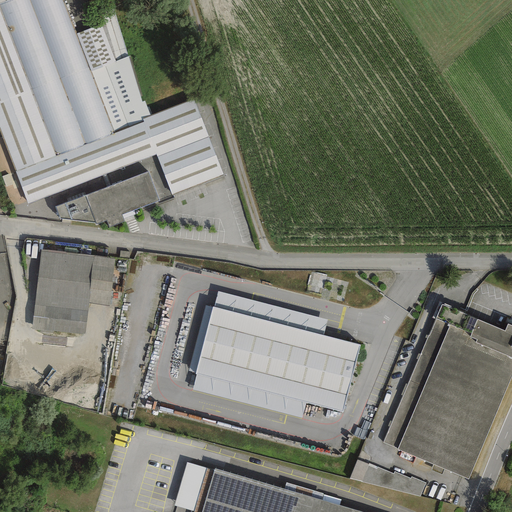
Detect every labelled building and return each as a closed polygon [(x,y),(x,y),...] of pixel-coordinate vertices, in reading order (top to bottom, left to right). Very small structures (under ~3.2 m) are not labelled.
[(0,0),(0,131),(27,204),(156,155),(173,196),(224,177),(194,99),(151,117),(116,20),(74,34),(61,0),(0,0)] [(146,172),(84,195),(96,226),(106,222),(108,227),(122,222),(119,215),(157,201),(146,172)] [(114,259),(40,251),(31,329),(85,335),(89,303),(109,305),(114,259)] [(308,287),(321,292),(326,275),(314,271),(308,287)] [(327,319),(216,291),(213,308),(195,373),(191,390),(301,418),(304,404),(341,414),(359,346),(322,337),(327,319)] [(503,330),(440,304),(382,443),(467,479),(511,371),(511,324),(507,322),(503,330)] [(195,373),(213,308),(205,306),(187,371),(195,373)] [(357,461),(351,478),(421,500),(426,483),(357,461)] [(201,511),(213,470),(186,462),(174,504),(201,511)] [(356,511),(213,470),(201,511),(200,511),(356,511)]
